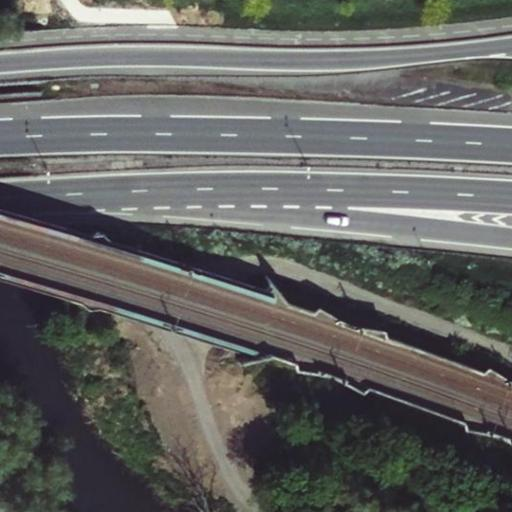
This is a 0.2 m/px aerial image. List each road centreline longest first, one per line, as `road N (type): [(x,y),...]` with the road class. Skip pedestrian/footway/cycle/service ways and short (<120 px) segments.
road 1 (trunk): [(511,45),(331,61),(0,61)]
road 2 (trunk): [(511,146),(0,136)]
road 3 (trunk): [(61,193),(511,240)]
road 4 (trunk): [(61,193),(271,188),(511,198)]
road 5 (track): [(511,361),(295,269),(257,261),(219,273),(186,338)]
